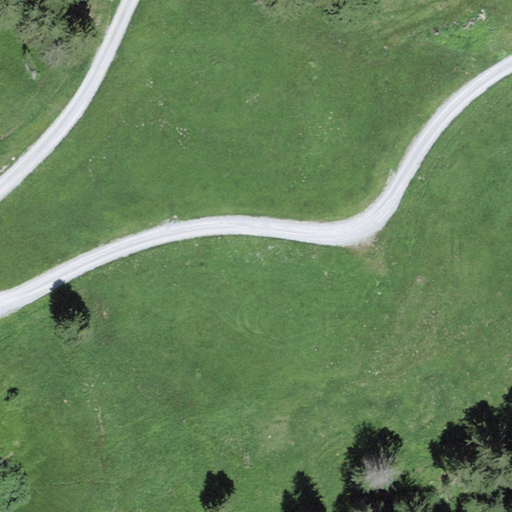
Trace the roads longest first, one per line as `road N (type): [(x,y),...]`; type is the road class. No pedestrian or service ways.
road 1 (track): [(511,63),(444,113),(382,209),(347,231),(181,230),(92,259),(0,303)]
road 2 (track): [(0,188),(84,95),(128,0)]
